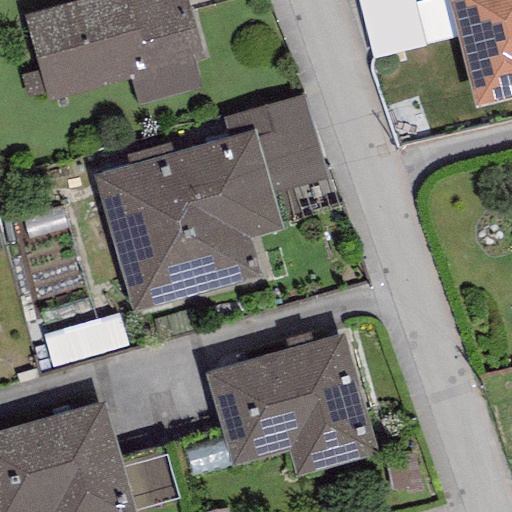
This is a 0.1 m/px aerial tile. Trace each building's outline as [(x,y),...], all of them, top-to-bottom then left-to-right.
[(88,0),(21,19),(46,105),(128,82),(136,109),(199,91),(191,62),(203,58),(186,0),(88,0)] [(511,0),(446,0),(474,113),(511,103),(511,0)] [(254,134),(92,181),(132,318),(262,280),(251,242),(283,233),(254,134)] [(344,339),(205,379),(231,468),(288,452),(296,479),(378,456),(344,339)] [(134,511),(105,408),(0,438),(0,511),(134,511)] [(149,507),(189,494),(175,448),(134,460),(149,507)]
